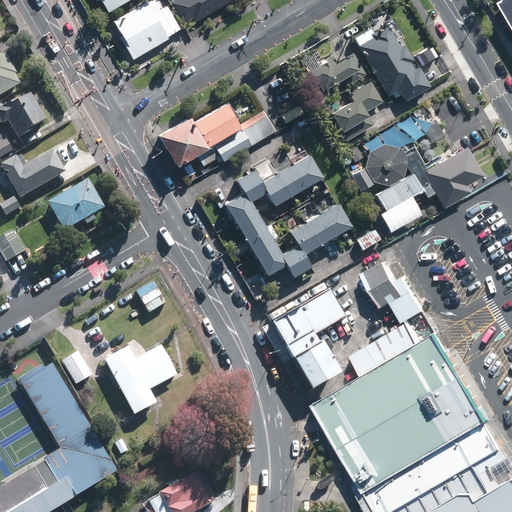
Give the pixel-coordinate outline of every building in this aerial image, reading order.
[(100,0),(107,11),(126,0),(100,0)] [(145,4),(144,2),(111,22),(119,36),(118,37),(131,59),(166,39),(165,37),(171,34),(152,0),(145,4)] [(173,0),(169,3),(181,24),(190,18),(193,23),(232,0),(173,0)] [(511,0),(505,0),(501,3),(511,21),(511,0)] [(399,48),(385,25),(368,35),(370,38),(356,46),(386,97),(406,84),(404,80),(414,74),(407,63),(411,61),(402,46),(399,48)] [(0,93),(18,83),(12,72),(14,71),(1,51),(0,51),(0,93)] [(318,95),(341,82),(344,87),(365,75),(351,52),(335,62),(331,56),(324,60),(325,61),(305,72),(318,95)] [(369,81),(347,94),(350,99),(327,111),(328,114),(344,141),(371,126),(363,112),(381,102),(369,81)] [(44,118),(28,91),(9,103),(7,99),(0,104),(0,121),(1,123),(6,119),(16,137),(34,126),(33,124),(44,118)] [(188,118),(159,135),(177,166),(197,154),(203,165),(219,155),(223,161),(275,131),(266,115),(265,115),(262,110),(237,125),(225,104),(192,124),(188,118)] [(429,114),(425,106),(419,109),(423,117),(429,114)] [(442,135),(434,121),(422,129),(430,143),(442,135)] [(0,154),(11,148),(5,138),(0,141),(0,154)] [(397,148),(397,147),(381,143),(367,151),(363,166),(362,165),(349,172),(359,189),(371,182),(371,181),(386,185),(400,177),(403,165),(409,174),(374,194),(383,210),(378,213),(388,232),(419,214),(410,197),(420,191),(418,186),(424,197),(432,192),(441,208),(468,193),(464,185),(480,176),(463,146),(423,169),(413,150),(403,156),(403,155),(398,147),(397,148)] [(281,150),(266,159),(274,172),(289,164),(281,150)] [(0,169),(17,199),(63,173),(50,151),(20,168),(13,157),(0,164),(0,169)] [(222,205),(263,274),(261,275),(271,291),(292,279),(291,278),(309,268),(301,255),(348,227),(335,204),(286,233),(294,246),(280,254),(248,202),(263,193),(271,207),(320,178),(306,155),(259,183),(251,170),(234,181),(241,194),(222,205)] [(260,181),(274,173),(266,159),(252,167),(260,181)] [(45,200),(62,229),(82,218),(84,222),(94,217),(91,212),(102,206),(85,177),(45,200)] [(0,203),(0,208),(4,216),(19,208),(12,196),(0,203)] [(0,233),(0,251),(5,260),(23,250),(10,228),(0,233)] [(354,240),(360,250),(379,239),(374,229),(354,240)] [(392,303),(403,322),(422,311),(402,278),(395,281),(384,262),(362,274),(382,308),(392,303)] [(289,357),(314,342),(310,334),(338,317),(323,291),(269,322),(289,357)] [(365,374),(422,340),(410,320),(353,353),(365,374)] [(434,334),(313,405),(354,476),(358,482),(376,511),(511,511),(511,469),(506,459),(480,473),(478,470),(475,464),(500,448),(476,405),(434,334)] [(314,342),(289,357),(307,389),(337,371),(319,339),(314,342)] [(101,362),(131,417),(154,405),(146,392),(174,377),(158,347),(132,361),(125,349),(101,362)] [(91,375),(77,352),(61,362),(74,385),(91,375)] [(0,511),(47,511),(113,472),(48,364),(17,382),(59,452),(41,463),(30,469),(0,486),(0,511)] [(188,511),(212,499),(195,469),(156,491),(157,492),(145,498),(145,500),(140,503),(144,511),(188,511)] [(327,476),(326,476),(317,482),(316,484),(314,486),(314,488),(314,489),(316,490),(317,490),(320,490),(329,483),(330,482),(331,480),(331,479),(331,478),(331,476),(330,476),(328,476),(327,476)]
